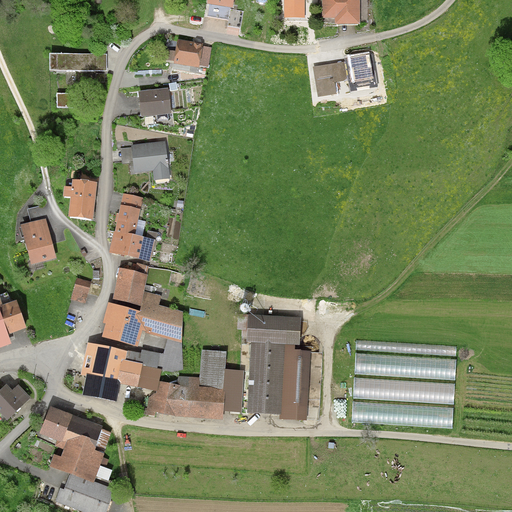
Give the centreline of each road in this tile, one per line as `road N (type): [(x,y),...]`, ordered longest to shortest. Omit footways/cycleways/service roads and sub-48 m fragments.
road 1 (residential): [(66,351),(107,287),(106,120),(129,49),(170,28),(273,47),(336,44)]
road 2 (unclassified): [(53,395),(179,426),(511,447)]
road 3 (unclassified): [(336,44),(421,23),(450,0)]
